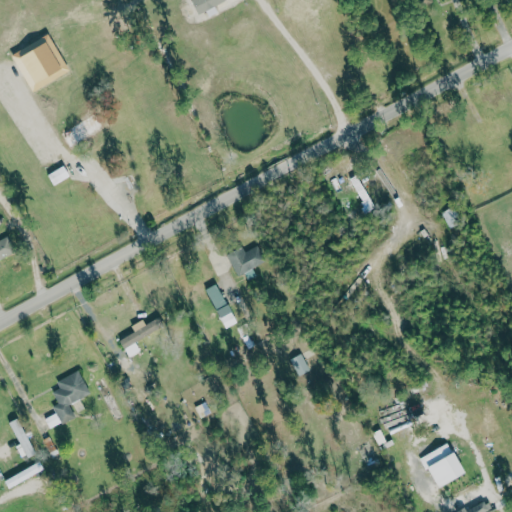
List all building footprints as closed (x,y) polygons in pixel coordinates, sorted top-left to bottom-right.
[(69,149),(107,132),(98,113),(60,131),(69,149)] [(70,176),(64,165),(48,175),(54,186),(70,176)] [(0,267),(1,267),(0,264),(0,259),(13,254),(6,238),(0,240),(0,267)] [(246,252),(242,246),(226,255),(239,277),(266,261),(257,246),(246,252)] [(207,289),(225,329),(237,324),(218,284),(207,289)] [(131,325),(135,333),(121,339),(129,357),(141,352),(136,340),(162,329),(155,314),(131,325)] [(299,376),(311,371),(302,354),(290,360),(299,376)] [(57,381),(61,389),(53,392),(59,404),(53,406),(62,424),(76,417),(70,404),(91,394),(80,370),(57,381)] [(61,423),(56,413),(45,419),(50,429),(61,423)] [(20,445),(17,447),(23,459),(35,453),(18,418),(9,422),(20,445)] [(439,489),(467,475),(450,443),(422,458),(439,489)] [(5,481),(9,489),(44,469),(40,461),(5,481)]
